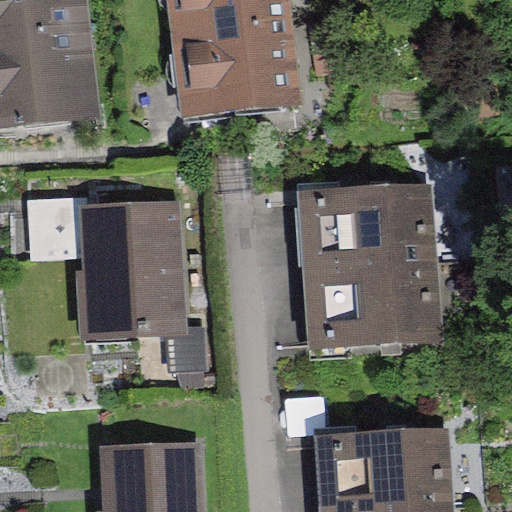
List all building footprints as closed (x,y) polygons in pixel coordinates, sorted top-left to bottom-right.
[(0,0),(0,41),(81,32),(76,0),(0,0)] [(155,0),(159,36),(282,23),(279,0),(155,0)] [(169,119),(290,107),(282,23),(159,36),(169,119)] [(0,41),(0,131),(92,121),(81,32),(0,41)] [(295,196),(300,272),(437,262),(431,186),(295,196)] [(69,337),(173,332),(166,201),(74,205),(77,265),(65,266),(69,337)] [(300,272),(307,351),(441,343),(437,262),(300,272)] [(316,436),(319,511),(371,511),(454,508),(449,429),(316,436)] [(85,511),(194,511),(192,438),(94,441),(96,506),(85,506),(85,511)]
